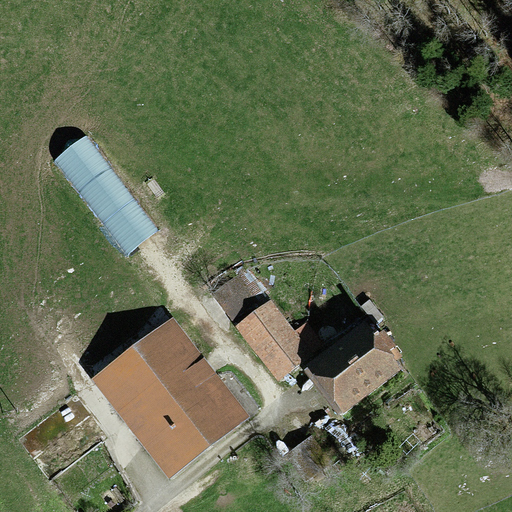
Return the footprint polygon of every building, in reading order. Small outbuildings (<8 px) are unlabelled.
[(210,296),(229,320),(252,302),(233,278),(210,296)] [(230,330),(272,382),(307,355),(265,303),(230,330)] [(248,419),(168,320),(85,386),(164,485),(248,419)] [(294,372),(329,419),(388,374),(353,327),(294,372)] [(334,462),(317,442),(299,457),(315,477),(334,462)]
